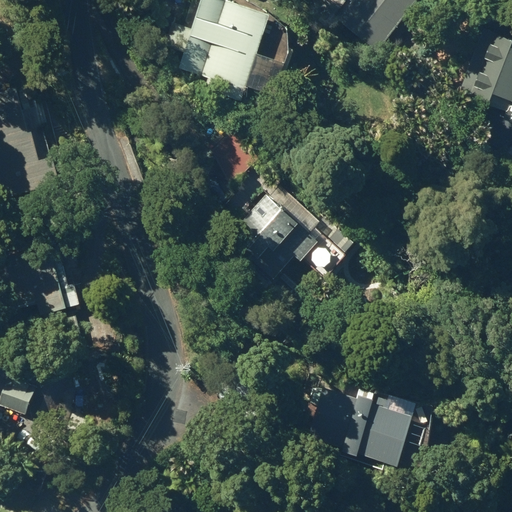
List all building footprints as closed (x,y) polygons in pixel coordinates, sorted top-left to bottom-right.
[(217,93),(253,104),(279,17),(224,0),(212,0),(191,71),(221,80),(217,93)] [(359,0),(343,20),(384,51),(426,0),(359,0)] [(511,37),(491,29),(465,93),(511,111),(511,37)] [(0,191),(5,208),(71,189),(62,159),(44,165),(23,88),(0,94),(0,191)] [(215,152),(237,189),(260,165),(234,136),(215,152)] [(232,243),(275,289),(306,260),(311,265),(329,244),(279,197),(232,243)] [(47,306),(57,345),(88,336),(80,309),(87,307),(81,286),(76,287),(64,243),(0,260),(0,265),(14,315),(47,306)] [(59,423),(75,382),(1,353),(0,356),(0,403),(7,406),(7,407),(33,418),(35,414),(59,423)] [(372,459),(411,471),(427,420),(404,413),(406,405),(393,401),(390,408),(385,407),(388,396),(370,391),(367,400),(333,389),(317,441),(354,453),(354,456),(370,462),(372,459)]
